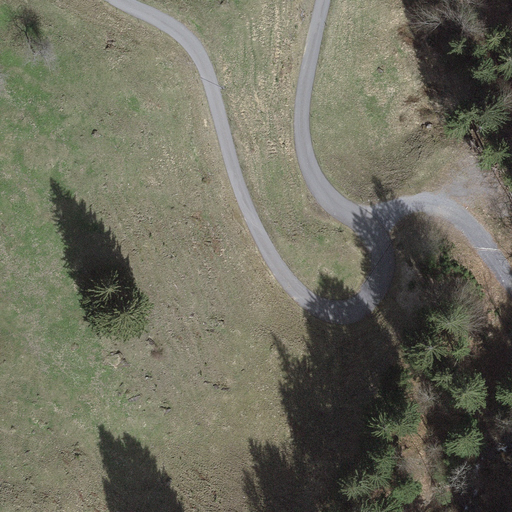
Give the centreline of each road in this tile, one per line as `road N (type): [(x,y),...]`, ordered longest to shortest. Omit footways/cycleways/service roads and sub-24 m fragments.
road 1 (track): [(363,226),(383,260),(375,302),(333,314),(303,298),(246,209),(202,63),(187,41),(120,0)]
road 2 (track): [(323,0),(300,142),(323,199),(363,226)]
road 3 (track): [(511,284),(491,241),(449,207),(414,205),(363,226)]
